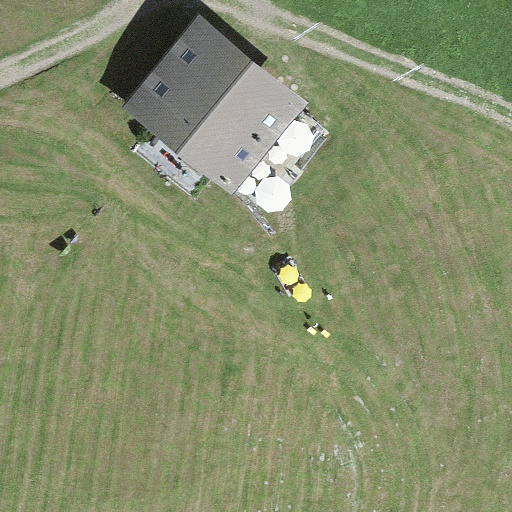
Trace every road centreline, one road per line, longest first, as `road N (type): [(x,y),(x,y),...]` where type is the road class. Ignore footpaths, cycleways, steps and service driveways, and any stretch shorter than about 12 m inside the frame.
road 1 (track): [(215,0),(511,118)]
road 2 (track): [(0,75),(149,0)]
